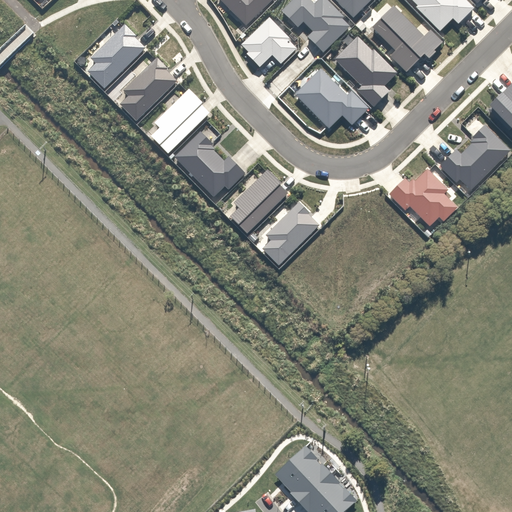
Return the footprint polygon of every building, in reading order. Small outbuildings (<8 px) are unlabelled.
[(219,0),(250,33),(285,1),(283,0),(219,0)] [(310,36),(326,53),(353,28),(345,20),(348,16),(333,0),(316,0),(316,1),(315,0),(292,0),(282,10),(299,28),(307,20),(316,30),(310,36)] [(342,0),(355,14),(370,0),(342,0)] [(413,0),(441,29),(454,16),(460,23),(476,8),(468,0),(413,0)] [(444,42),(433,30),(426,37),(397,7),(375,28),(398,51),(393,56),(410,75),(444,42)] [(275,53),(283,62),(300,47),(273,16),(242,42),(261,65),(275,53)] [(90,71),(108,90),(152,48),(129,24),(93,57),(99,63),(90,71)] [(398,74),(362,37),(337,61),(363,87),(360,90),(375,106),(391,91),(386,85),(398,74)] [(140,121),(182,81),(159,57),(125,89),(130,95),(122,102),(140,121)] [(324,72),(298,95),(329,127),(344,113),(352,122),(368,107),(354,92),(347,96),(324,72)] [(156,136),(171,153),(215,113),(192,89),(157,121),(164,128),(156,136)] [(511,151),(511,145),(484,120),(469,136),(474,140),(463,152),(455,150),(441,164),(473,194),(511,151)] [(203,131),(174,159),(213,200),(242,172),(203,131)] [(406,177),(388,193),(406,214),(411,210),(428,230),(455,207),(444,195),(448,187),(429,165),(409,181),(406,177)] [(233,216),(249,232),(288,194),(267,172),(235,203),(241,208),(233,216)] [(320,225),(298,203),(265,235),(271,241),(263,249),(279,265),(320,225)]
